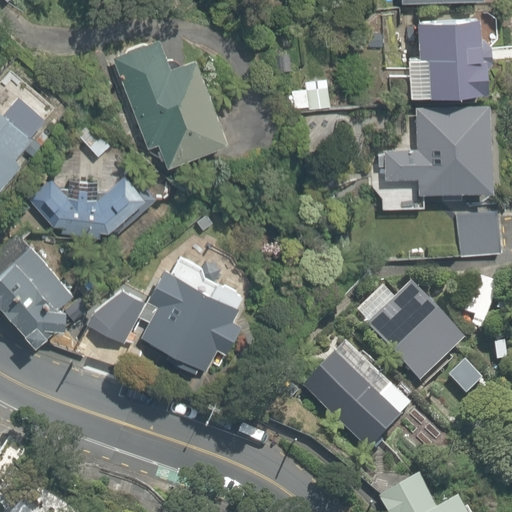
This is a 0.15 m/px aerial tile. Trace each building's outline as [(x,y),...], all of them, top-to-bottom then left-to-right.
[(408,54),(387,54),(387,75),(399,75),(400,97),(476,96),(475,22),(408,23),(408,54)] [(227,142),(192,55),(168,63),(155,31),(107,49),(143,143),(156,141),(163,163),(227,142)] [(0,102),(0,180),(19,160),(13,153),(40,119),(7,91),(0,102)] [(412,148),(379,149),(380,177),(413,175),(413,191),(484,188),(481,103),(410,106),(412,148)] [(96,149),(37,200),(77,247),(136,196),(96,149)] [(503,211),(376,216),(378,257),(505,252),(503,211)] [(73,291),(32,226),(0,251),(0,313),(31,346),(73,291)] [(251,291),(172,252),(129,332),(209,375),(251,291)] [(466,341),(413,282),(368,325),(422,386),(466,341)] [(412,405),(346,338),(297,388),(367,454),(412,405)] [(418,473),(378,496),(386,511),(466,511),(457,495),(436,506),(418,473)] [(39,511),(21,497),(6,511),(39,511)]
